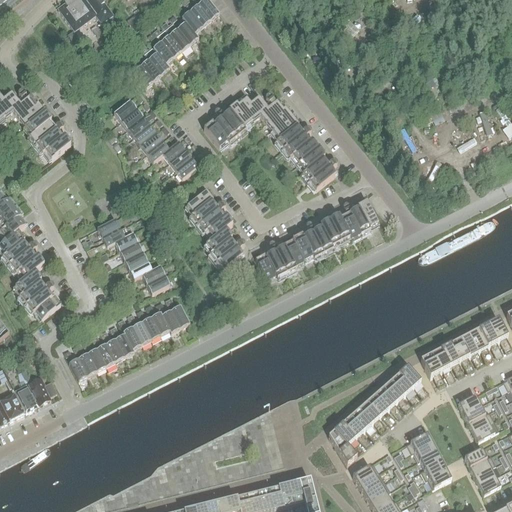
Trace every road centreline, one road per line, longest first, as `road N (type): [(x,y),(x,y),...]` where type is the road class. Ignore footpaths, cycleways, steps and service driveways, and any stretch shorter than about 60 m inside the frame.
road 1 (residential): [(75,414),(43,350),(90,307),(36,190),(77,158),(81,136),(76,116),(46,78),(13,73),(0,57)]
road 2 (residential): [(75,414),(420,238)]
road 3 (residential): [(274,56),(190,122),(258,226),(374,179)]
road 4 (residential): [(374,179),(274,56)]
